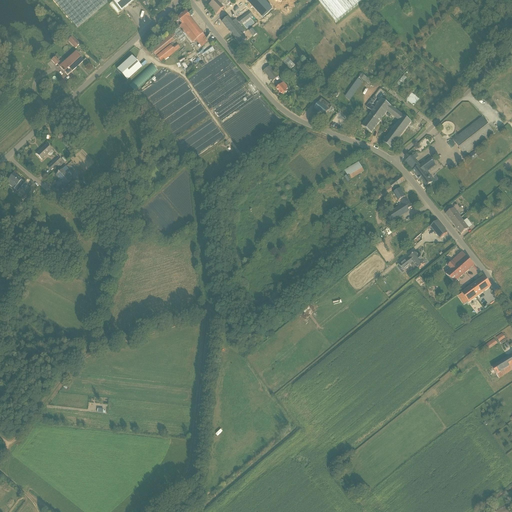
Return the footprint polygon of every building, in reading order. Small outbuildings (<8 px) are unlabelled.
[(110,0),(111,0),(118,7),(121,11),(134,0),(53,0),(77,28),(110,0)] [(214,0),(208,6),(217,15),(231,0),(214,0)] [(264,0),(245,0),(262,17),(270,10),(272,8),(264,0)] [(317,0),(336,23),(363,0),(317,0)] [(180,26),(193,42),(196,40),(203,34),(185,12),(177,18),(182,24),(180,26)] [(240,45),(247,39),(242,34),(245,32),(236,20),(233,22),(229,17),(222,23),(240,45)] [(152,50),(156,55),(177,38),(181,43),(186,39),(178,29),(152,50)] [(72,36),(72,37),(68,41),(75,49),(80,44),(72,36)] [(170,44),(157,55),(162,62),(180,48),(177,44),(173,47),(170,44)] [(202,55),(204,58),(215,51),(212,47),(202,55)] [(83,62),(80,58),(81,57),(76,51),(59,67),(67,76),(83,62)] [(203,59),(207,64),(215,58),(211,53),(203,59)] [(60,62),(55,57),(51,60),(56,66),(57,65),(60,62)] [(131,57),(116,70),(127,81),(141,68),(131,57)] [(290,69),(294,65),(287,57),(282,61),(290,69)] [(152,65),(128,86),(134,92),(157,70),(152,65)] [(273,82),(279,77),(270,66),(264,71),(273,82)] [(315,70),(313,72),(305,80),(309,85),(317,77),(316,76),(319,74),(315,70)] [(365,81),(369,84),(372,80),(371,79),(370,80),(361,74),(359,77),(365,81)] [(283,96),(287,91),(286,90),(289,88),(284,82),(277,89),(283,96)] [(366,107),(373,112),(362,126),(371,134),(388,112),(400,121),(383,143),(391,149),(407,129),(411,122),(393,109),(382,100),(377,106),(370,101),(366,107)] [(325,106),(319,102),(314,109),(324,116),(331,107),(327,104),(325,106)] [(453,140),(465,156),(495,133),(482,117),(453,140)] [(42,160),(47,155),(52,150),(47,144),(36,154),(42,160)] [(474,152),(466,157),(470,162),(478,156),(474,152)] [(420,166),(415,160),(412,156),(405,162),(415,175),(421,182),(422,181),(427,187),(432,182),(430,179),(432,178),(430,175),(427,172),(436,165),(430,158),(420,166)] [(52,170),(57,165),(59,168),(64,163),(59,157),(48,167),(52,170)] [(345,171),(350,179),(364,171),(359,162),(345,171)] [(65,187),(71,181),(62,170),(59,173),(58,173),(58,174),(56,176),(61,181),(63,183),(62,183),(65,187)] [(6,183),(14,189),(17,192),(21,187),(24,183),(13,174),(6,183)] [(374,195),(378,200),(393,189),(394,190),(398,187),(398,186),(405,180),(401,176),(390,185),(389,185),(374,195)] [(87,197),(93,192),(87,186),(84,189),(73,198),(78,205),(87,197)] [(404,214),(403,212),(412,207),(406,197),(405,197),(401,189),(393,193),(398,202),(401,200),(404,204),(386,215),(391,222),(404,214)] [(23,196),(28,200),(32,195),(27,191),(23,196)] [(446,214),(451,221),(453,224),(461,218),(453,208),(446,214)] [(469,228),(472,226),(467,219),(464,221),(461,218),(453,224),(461,234),(469,228)] [(430,227),(440,239),(448,233),(438,221),(430,227)] [(388,228),(383,232),(386,237),(391,233),(388,228)] [(408,267),(411,265),(415,270),(418,268),(418,269),(425,264),(422,260),(423,259),(420,256),(419,256),(416,252),(409,258),(407,260),(404,262),(404,261),(401,263),(402,264),(399,265),(404,271),(406,269),(409,267),(408,267)] [(462,252),(451,262),(452,262),(448,266),(451,270),(446,274),(454,283),(474,265),(462,252)] [(57,266),(49,262),(46,268),(54,272),(59,275),(62,270),(57,267),(57,266)] [(484,276),(461,293),(468,302),(491,286),(484,276)] [(305,310),(308,313),(314,308),(312,305),(305,310)] [(502,333),(496,337),(499,342),(505,338),(502,333)] [(494,339),(486,345),(489,349),(497,343),(494,339)] [(511,354),(492,367),(495,373),(511,363),(511,354)] [(511,363),(495,373),(498,378),(511,369),(511,368),(511,363)]
